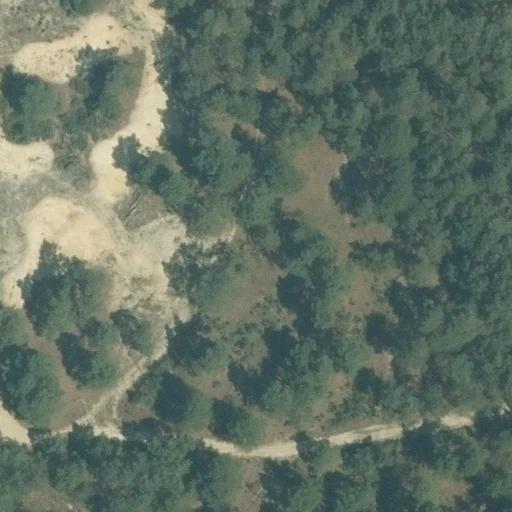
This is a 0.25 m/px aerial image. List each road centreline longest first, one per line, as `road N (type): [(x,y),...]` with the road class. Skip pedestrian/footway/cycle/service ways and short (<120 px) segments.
road 1 (track): [(37,511),(80,442),(203,288),(255,172),(258,66),(288,0)]
road 2 (track): [(80,442),(251,450),(511,410)]
